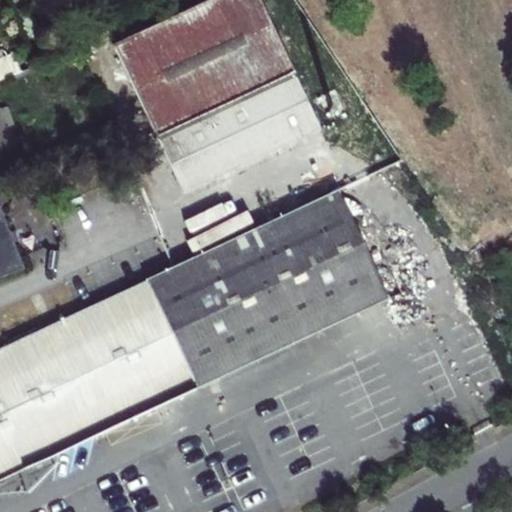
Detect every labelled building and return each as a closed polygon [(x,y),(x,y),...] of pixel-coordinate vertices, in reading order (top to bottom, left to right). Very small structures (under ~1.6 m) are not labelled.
[(259,0),(211,0),(114,46),(184,194),(320,130),(259,0)] [(3,58),(0,59),(0,80),(10,77),(3,58)] [(15,140),(2,109),(1,108),(0,107),(0,152),(17,145),(15,140)] [(7,107),(2,109),(15,140),(20,138),(7,107)] [(0,483),(137,419),(388,300),(338,193),(153,279),(0,349),(0,483)] [(0,278),(23,270),(0,210),(0,278)]
